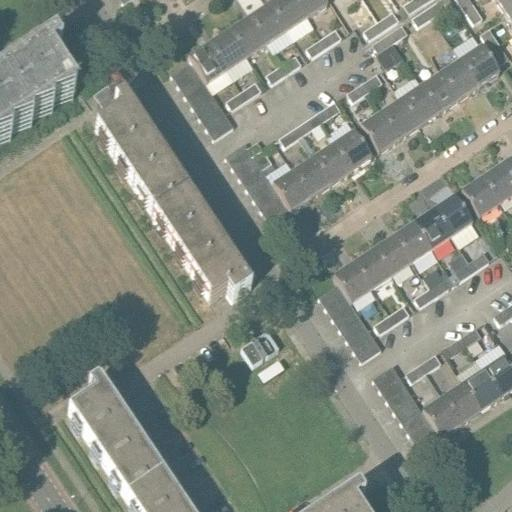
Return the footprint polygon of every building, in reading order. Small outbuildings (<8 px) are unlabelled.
[(116,0),(122,8),(134,0),(116,0)] [(286,37),(307,24),(290,0),(282,0),(268,10),(286,37)] [(290,0),(307,24),(327,11),(319,0),(290,0)] [(417,0),(417,1),(423,10),(437,0),(417,0)] [(452,0),(463,15),(472,9),(465,0),(452,0)] [(511,0),(490,0),(502,18),(511,11),(511,0)] [(408,19),(423,10),(417,1),(402,10),(408,19)] [(426,14),(432,23),(446,13),(441,4),(426,14)] [(472,30),(482,24),(472,9),(463,15),(472,30)] [(266,51),(286,37),(268,10),(248,23),(266,51)] [(511,32),(511,11),(502,18),(511,32)] [(417,33),(432,23),(426,14),(411,23),(417,33)] [(377,27),(383,36),(398,26),(392,17),(377,27)] [(246,64),(266,51),(248,23),(228,37),(246,64)] [(368,46),(383,36),(377,27),(362,37),(368,46)] [(386,40),(392,49),(406,39),(400,30),(386,40)] [(319,44),(325,53),(340,43),(334,34),(319,44)] [(489,55),(498,49),(488,34),(479,40),(489,55)] [(226,78),(246,64),(228,37),(207,50),(226,78)] [(377,59),(392,49),(386,40),(371,50),(377,59)] [(311,63),(325,53),(319,44),(305,54),(311,63)] [(0,142),(31,122),(73,94),(51,61),(60,55),(54,46),(0,81),(0,142)] [(499,70),(508,64),(498,49),(489,55),(499,70)] [(205,91),(226,78),(207,50),(187,63),(190,67),(197,78),(204,89),(205,91)] [(478,92),(499,79),(480,51),(460,65),(478,92)] [(279,71),(285,80),(300,70),(294,61),(279,71)] [(458,106),(478,92),(460,65),(440,78),(458,106)] [(177,91),(197,78),(190,67),(169,80),(177,91)] [(271,89),(285,80),(279,71),(265,81),(271,89)] [(197,78),(177,91),(184,102),(204,89),(197,78)] [(438,119),(458,106),(440,78),(420,91),(438,119)] [(360,89),(366,98),(381,88),(375,79),(360,89)] [(239,97),(245,107),(260,97),(254,88),(239,97)] [(204,89),(184,102),(191,113),(211,99),(205,91),(204,89)] [(352,108),(366,98),(360,89),(345,99),(352,108)] [(418,133),(438,119),(420,91),(399,105),(418,133)] [(231,116),(245,107),(239,97),(225,107),(231,116)] [(198,124),(218,110),(211,99),(191,113),(198,124)] [(250,294),(206,227),(123,101),(121,102),(113,107),(119,116),(94,133),(209,308),(226,297),(232,306),(250,294)] [(398,146),(418,133),(399,105),(379,118),(398,146)] [(313,120),(320,129),(339,116),(333,107),(313,120)] [(218,110),(198,124),(205,134),(225,121),(218,110)] [(377,159),(398,146),(379,118),(359,132),(377,159)] [(292,134),(299,143),(320,129),(313,120),(292,134)] [(225,121),(205,134),(213,145),(233,132),(225,121)] [(284,153),(299,143),(292,134),(278,144),(284,153)] [(350,177),(370,164),(352,137),(332,150),(350,177)] [(261,154),(256,147),(247,153),(252,160),(261,154)] [(231,173),(251,160),(247,153),(244,149),(224,162),(231,173)] [(330,191),(350,177),(332,150),(312,163),(330,191)] [(261,155),(252,161),(258,171),(261,175),(271,169),(261,155)] [(251,160),(231,173),(238,184),(258,171),(252,161),(251,160)] [(310,204),(330,191),(312,163),(292,177),(310,204)] [(511,187),(511,163),(501,170),(511,187)] [(499,211),(511,202),(511,187),(501,170),(481,184),(499,211)] [(245,195),(265,181),(261,175),(258,171),(238,184),(245,195)] [(289,218),(310,204),(292,177),(271,190),(273,192),(280,203),(287,214),(289,218)] [(265,181),(245,195),(253,206),(273,192),(271,190),(265,181)] [(479,225),(499,211),(481,184),(460,197),(479,225)] [(273,192),(253,206),(260,217),(280,203),(273,192)] [(452,243),(472,230),(453,202),(433,215),(452,243)] [(280,203),(260,217),(267,228),(287,214),(280,203)] [(431,256),(452,243),(433,215),(413,229),(431,256)] [(411,270),(431,256),(413,229),(393,242),(411,270)] [(391,283),(411,270),(393,242),(373,255),(391,283)] [(371,297),(391,283),(373,255),(352,269),(371,297)] [(468,267),(474,276),(489,266),(483,257),(468,267)] [(459,286),(474,276),(468,267),(453,277),(459,286)] [(332,282),(337,290),(344,301),(350,310),(371,297),(352,269),(332,282)] [(428,294),(434,303),(448,293),(442,284),(428,294)] [(324,314),(344,301),(337,290),(317,303),(324,314)] [(419,313),(434,303),(428,294),(413,304),(419,313)] [(344,301),(324,314),(332,325),(351,311),(350,310),(344,301)] [(499,329),(511,320),(511,317),(508,310),(493,320),(499,329)] [(351,311),(332,325),(339,335),(359,322),(351,311)] [(388,321),(393,330),(408,320),(402,311),(388,321)] [(378,339),(393,330),(388,321),(373,331),(378,339)] [(359,322),(339,335),(346,346),(366,333),(359,322)] [(366,333),(346,346),(353,357),(373,344),(366,333)] [(459,343),(465,352),(480,342),(474,333),(459,343)] [(256,343),(240,354),(252,371),(267,360),(256,343)] [(450,362),(465,352),(459,343),(444,353),(450,362)] [(373,344),(353,357),(360,368),(380,355),(373,344)] [(419,369),(425,379),(440,369),(434,360),(419,369)] [(500,404),(511,395),(511,378),(502,364),(482,377),(500,404)] [(410,388),(425,379),(419,369),(404,379),(410,388)] [(378,396),(398,382),(391,372),(371,385),(378,396)] [(480,417),(500,404),(482,377),(462,391),(480,417)] [(398,382),(378,396),(386,407),(406,393),(398,382)] [(180,511),(181,511),(98,386),(88,392),(94,401),(69,418),(131,511),(358,511),(362,510),(356,501),(339,511),(180,511)] [(460,431),(480,417),(462,391),(441,404),(460,431)] [(406,393),(386,407),(393,418),(413,404),(406,393)] [(413,404),(393,418),(400,428),(420,415),(413,404)] [(460,431),(441,404),(422,417),(427,426),(435,437),(439,444),(460,431)] [(420,415),(400,428),(408,439),(427,426),(422,417),(420,415)] [(427,426),(408,439),(415,450),(435,437),(427,426)]
